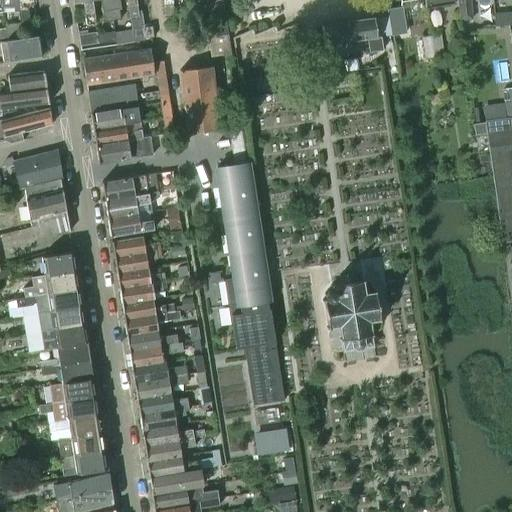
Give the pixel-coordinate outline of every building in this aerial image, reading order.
[(16,0),(0,0),(2,8),(12,7),(13,12),(18,12),(16,0)] [(31,0),(16,0),(18,12),(20,23),(29,22),(26,5),(32,5),(31,0)] [(94,23),(90,0),(71,0),(72,3),(82,2),(85,24),(94,23)] [(100,0),(103,21),(111,20),(107,0),(90,0),(92,0),(100,0)] [(116,0),(107,0),(111,20),(119,19),(116,0)] [(125,0),(132,42),(144,40),(144,38),(152,37),(150,26),(143,28),(140,11),(136,11),(134,0),(125,0)] [(206,37),(209,57),(229,54),(221,0),(161,0),(163,15),(172,14),(170,0),(196,0),(196,1),(199,0),(200,5),(208,4),(209,11),(212,10),(215,35),(206,37)] [(422,0),(424,9),(453,5),(452,0),(422,0)] [(456,0),(458,19),(470,19),(468,0),(456,0)] [(386,10),(390,34),(403,32),(399,8),(386,10)] [(511,22),(511,10),(497,12),(499,24),(511,22)] [(319,24),(322,44),(365,38),(367,51),(381,49),(378,36),(375,36),(372,16),(319,24)] [(113,31),(96,34),(97,43),(115,41),(113,31)] [(95,32),(77,35),(79,46),(97,43),(96,34),(95,32)] [(429,37),(432,56),(441,55),(438,35),(429,37)] [(0,41),(3,62),(40,56),(37,36),(0,41)] [(420,39),(423,58),(432,56),(429,37),(420,39)] [(151,74),(147,48),(81,59),(85,84),(151,74)] [(178,70),(185,133),(218,130),(210,67),(178,70)] [(8,91),(10,91),(45,87),(42,71),(6,75),(8,91)] [(86,91),(90,113),(136,106),(133,84),(86,91)] [(0,115),(0,116),(0,112),(0,108),(10,108),(47,103),(45,87),(10,91),(8,91),(0,92),(0,115)] [(511,117),(511,87),(501,89),(503,103),(505,119),(507,118),(511,117)] [(505,119),(503,103),(481,105),(483,122),(505,119)] [(90,113),(92,129),(138,122),(139,122),(136,106),(90,113)] [(48,108),(0,119),(0,142),(5,141),(9,144),(22,141),(20,132),(50,124),(48,108)] [(483,122),(484,134),(509,131),(508,129),(507,120),(507,118),(505,119),(483,122)] [(92,129),(95,144),(142,137),(140,130),(135,130),(135,127),(139,126),(138,122),(92,129)] [(484,134),(483,122),(472,124),(473,136),(484,134)] [(484,134),(486,147),(511,143),(510,142),(509,132),(509,131),(484,134)] [(142,137),(95,144),(98,162),(141,156),(151,154),(150,146),(148,136),(142,137)] [(486,147),(488,159),(511,155),(511,152),(511,144),(511,143),(486,147)] [(18,189),(23,187),(59,178),(55,150),(11,161),(18,189)] [(511,155),(488,159),(490,170),(511,167),(511,155)] [(217,166),(215,166),(233,279),(226,280),(224,280),(231,326),(234,348),(243,347),(252,404),(283,400),(269,308),(268,300),(246,162),(245,162),(245,164),(217,168),(217,166)] [(511,167),(490,170),(491,182),(511,179),(511,167)] [(100,181),(103,199),(157,190),(154,173),(143,174),(100,181)] [(23,187),(28,220),(64,210),(61,190),(60,190),(59,178),(23,187)] [(511,179),(491,182),(493,194),(511,191),(511,179)] [(103,199),(106,217),(151,210),(149,202),(158,197),(157,190),(103,199)] [(511,191),(493,194),(495,206),(511,203),(511,191)] [(511,203),(495,206),(497,218),(511,215),(511,203)] [(64,210),(28,220),(34,238),(67,229),(64,210)] [(151,210),(106,217),(109,235),(152,228),(151,219),(152,219),(151,210)] [(511,215),(497,218),(498,230),(511,227),(511,215)] [(511,227),(498,230),(500,242),(511,240),(511,227)] [(110,240),(113,256),(158,249),(157,241),(142,243),(141,235),(110,240)] [(113,256),(115,272),(146,267),(145,259),(155,257),(155,254),(159,253),(158,249),(113,256)] [(40,256),(43,275),(74,270),(71,251),(40,256)] [(115,272),(118,287),(159,280),(158,273),(147,275),(146,267),(115,272)] [(10,299),(22,297),(77,288),(74,270),(43,275),(30,277),(32,286),(22,288),(22,287),(9,290),(10,299)] [(339,275),(340,283),(331,284),(332,291),(330,289),(326,290),(323,293),(324,297),(326,299),(323,299),(327,327),(338,325),(340,341),(342,351),(355,349),(360,348),(372,346),(370,335),(368,321),(378,319),(374,291),(363,293),(361,280),(352,281),(351,273),(339,275)] [(118,287),(120,303),(151,298),(150,290),(160,289),(159,280),(118,287)] [(35,303),(36,313),(80,306),(77,288),(22,297),(23,306),(32,305),(33,303),(35,303)] [(120,303),(123,319),(173,310),(172,302),(152,306),(151,298),(120,303)] [(36,313),(39,331),(82,324),(80,306),(36,313)] [(123,319),(125,334),(156,329),(155,321),(178,318),(177,310),(173,310),(123,319)] [(42,349),(55,347),(85,342),(82,324),(39,331),(42,349)] [(125,334),(128,350),(176,343),(175,335),(168,336),(168,335),(157,337),(156,329),(125,334)] [(39,362),(40,368),(88,360),(85,342),(55,347),(57,359),(39,362)] [(128,350),(130,366),(161,361),(160,354),(170,352),(170,351),(180,350),(179,342),(176,343),(128,350)] [(59,373),(61,383),(91,378),(88,360),(40,368),(41,376),(59,373)] [(130,366),(133,382),(184,373),(183,365),(165,368),(164,360),(161,361),(130,366)] [(133,382),(135,398),(169,392),(168,385),(186,382),(185,373),(184,373),(133,382)] [(45,385),(48,404),(94,396),(91,378),(61,383),(45,385)] [(135,398),(137,413),(186,406),(185,397),(181,398),(170,400),(169,392),(135,398)] [(53,421),(66,419),(97,414),(94,396),(48,404),(38,405),(39,413),(52,411),(53,421)] [(137,413),(140,429),(174,424),(173,417),(184,415),(183,411),(187,410),(186,406),(137,413)] [(50,441),(57,439),(99,432),(97,414),(66,419),(68,428),(49,431),(50,441)] [(140,429),(142,445),(191,437),(203,435),(201,429),(191,431),(191,429),(175,432),(174,424),(140,429)] [(59,457),(72,455),(102,450),(99,432),(57,439),(59,457)] [(287,450),(284,432),(254,436),(257,454),(287,450)] [(142,445),(145,461),(179,456),(178,448),(193,446),(191,437),(142,445)] [(102,450),(72,455),(74,465),(61,467),(62,476),(75,473),(105,468),(102,450)] [(145,461),(148,477),(197,469),(196,461),(180,464),(179,456),(145,461)] [(148,477),(150,493),(200,485),(197,469),(148,477)] [(52,485),(55,499),(108,486),(106,472),(52,485)] [(150,493),(152,507),(217,497),(215,489),(201,492),(200,485),(150,493)] [(108,486),(55,499),(57,511),(76,511),(88,508),(88,511),(104,511),(112,510),(111,502),(108,486)] [(152,507),(153,511),(199,511),(198,508),(218,505),(217,497),(152,507)]
